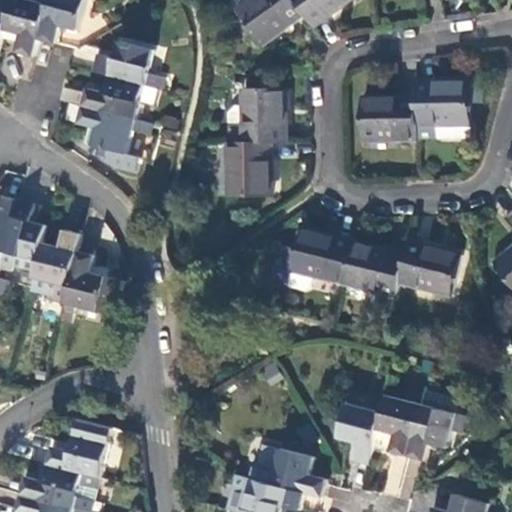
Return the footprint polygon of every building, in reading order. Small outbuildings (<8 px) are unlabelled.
[(8,28),(12,11),(14,0),(0,0),(0,43),(3,45),(5,36),(8,28)] [(14,0),(12,11),(8,28),(24,32),(22,40),(20,49),(38,54),(42,36),(52,0),(14,0)] [(52,0),(42,36),(55,39),(60,41),(65,24),(82,28),(89,0),(52,0)] [(234,0),(241,9),(252,0),(234,0)] [(300,0),(252,0),(241,8),(265,42),(308,10),(300,0)] [(300,0),(308,10),(317,23),(347,0),(300,0)] [(24,32),(8,28),(5,36),(22,40),(24,32)] [(169,75),(153,71),(159,49),(124,39),(119,57),(102,52),(97,70),(115,74),(149,83),(166,88),(169,75)] [(140,118),(149,83),(115,74),(110,91),(68,82),(64,98),(88,105),(140,118)] [(420,95),(420,135),(474,135),(474,99),(487,98),(487,80),(420,80),(420,95)] [(273,142),(288,142),(288,88),(248,88),(248,101),(241,100),(233,109),(233,142),(273,142)] [(366,136),(420,135),(420,95),(366,96),(366,136)] [(156,123),(140,118),(88,105),(84,122),(94,124),(89,142),(113,147),(110,159),(118,167),(139,172),(143,156),(130,152),(136,130),(153,134),(156,123)] [(233,142),(232,142),(232,195),(272,196),(273,142),(233,142)] [(0,202),(0,275),(2,267),(20,198),(3,192),(0,202)] [(37,202),(20,198),(2,267),(15,270),(16,263),(39,269),(46,241),(50,223),(32,218),(36,204),(37,202)] [(62,245),(46,241),(39,269),(37,275),(61,281),(58,293),(57,297),(68,301),(81,250),(85,232),(67,227),(62,245)] [(346,281),(356,242),(305,228),(299,249),(281,245),(274,276),(291,281),(294,268),(316,274),(346,281)] [(412,240),(409,256),(403,279),(455,292),(465,254),(412,240)] [(409,256),(356,242),(346,281),(399,295),(403,279),(409,256)] [(117,314),(125,280),(109,276),(94,271),(95,265),(98,254),(81,250),(68,301),(63,320),(74,323),(79,304),(117,314)] [(511,280),(511,250),(497,263),(511,280)] [(316,274),(294,268),(291,281),(290,285),(307,289),(313,286),(316,274)] [(61,281),(37,275),(34,288),(58,293),(61,281)] [(436,362),(427,360),(424,371),(433,373),(436,362)] [(411,455),(425,404),(390,395),(386,412),(381,429),(397,433),(392,450),(411,455)] [(381,429),(386,412),(349,402),(340,436),(359,441),(354,459),(372,464),(376,446),(381,429)] [(458,413),(425,404),(411,455),(428,460),(433,443),(449,447),(458,413)] [(56,445),(51,462),(103,476),(115,426),(81,417),(73,449),(56,445)] [(397,433),(381,429),(376,446),(392,450),(397,433)] [(308,491),(325,496),(329,478),(312,473),(316,457),(267,443),(261,467),(255,466),(252,477),(308,491)] [(384,495),(414,498),(418,459),(389,455),(384,495)] [(47,480),(51,462),(44,461),(39,479),(47,480)] [(103,476),(51,462),(47,480),(39,479),(30,476),(25,493),(94,510),(95,510),(103,476)] [(252,477),(239,474),(236,486),(253,490),(247,511),(284,511),(286,504),(303,509),(308,491),(252,477)] [(247,511),(253,490),(236,486),(234,493),(239,494),(235,510),(242,511),(247,511)] [(93,511),(94,510),(25,493),(21,511),(25,511),(93,511)] [(488,511),(491,503),(457,494),(453,511),(436,507),(434,511),(488,511)]
